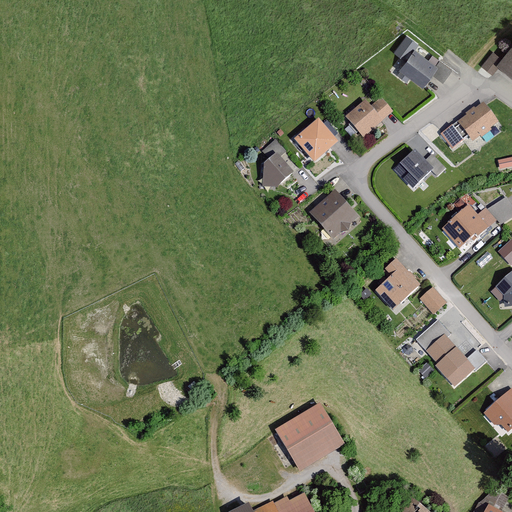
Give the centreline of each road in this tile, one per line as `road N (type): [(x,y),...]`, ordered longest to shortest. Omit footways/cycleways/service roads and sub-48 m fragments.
road 1 (residential): [(511,356),(358,178),(360,164),(480,80),(511,101)]
road 2 (track): [(216,472),(221,392),(167,286)]
